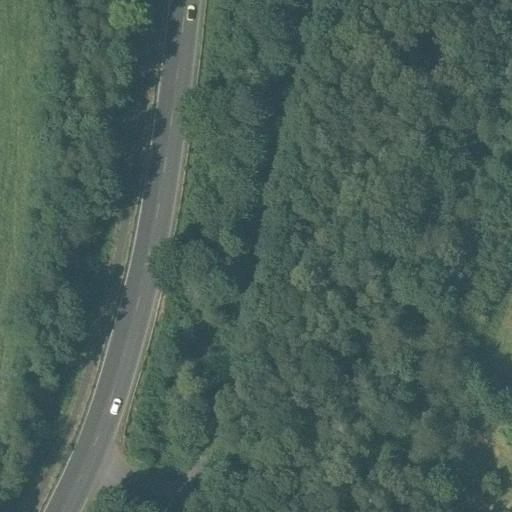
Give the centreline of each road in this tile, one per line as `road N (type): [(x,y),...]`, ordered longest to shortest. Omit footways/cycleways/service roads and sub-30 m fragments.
road 1 (primary): [(185,0),(167,153),(136,311),(91,459),(62,511)]
road 2 (residential): [(445,0),(447,168),(415,511)]
road 3 (track): [(203,486),(308,0)]
